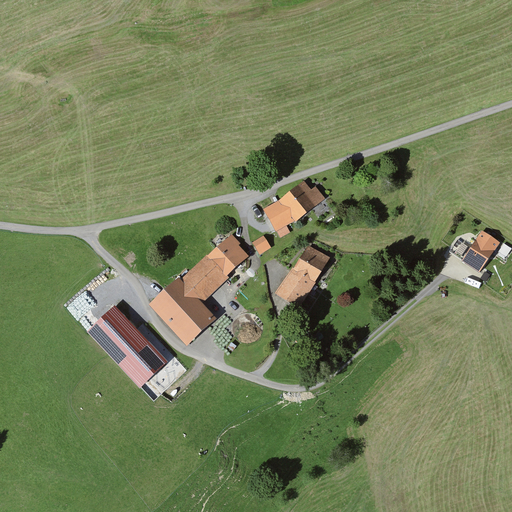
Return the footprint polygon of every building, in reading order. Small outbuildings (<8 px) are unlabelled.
[(311,190),(303,181),(279,202),(265,210),(276,232),(277,231),(281,238),(290,233),(286,226),(295,222),(296,223),(326,199),(315,187),(311,190)] [(500,243),(482,232),(473,245),(463,260),(462,261),(480,273),(500,243)] [(240,244),(232,234),(208,256),(207,255),(152,305),(187,344),(214,319),(200,303),(228,278),(226,275),(248,256),(238,245),(240,244)] [(263,236),(252,243),(260,255),(271,248),(263,236)] [(451,252),(463,260),(473,245),(465,240),(463,244),(458,241),(451,252)] [(330,259),(307,244),(293,266),(291,265),(273,293),(298,310),(315,283),(315,282),(330,259)] [(504,244),(499,252),(506,257),(511,249),(504,244)] [(485,272),(480,279),(486,282),(490,275),(485,272)] [(114,307),(88,332),(141,387),(167,362),(114,307)]
